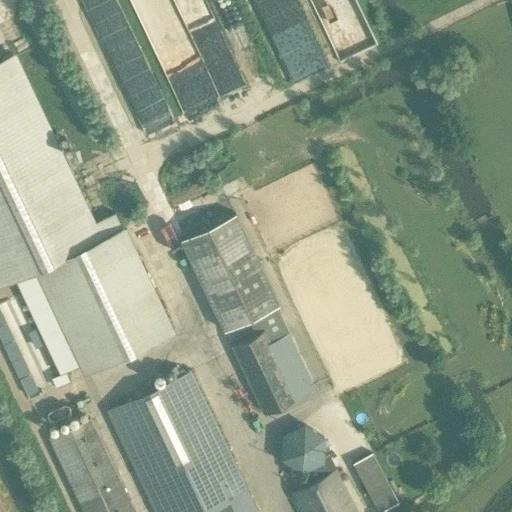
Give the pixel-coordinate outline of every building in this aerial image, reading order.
[(91,223),(11,55),(0,59),(0,285),(38,267),(88,373),(171,333),(114,212),(91,223)] [(180,237),(224,330),(277,305),(233,211),(180,237)] [(231,345),(264,413),(296,398),(296,397),(314,389),(287,333),(269,342),(266,335),(263,329),(231,345)] [(189,371),(108,410),(156,511),(203,511),(211,509),(212,511),(249,511),(256,509),(247,491),(189,371)] [(132,511),(89,418),(48,438),(83,511),(132,511)] [(281,433),(280,458),(301,472),(304,471),(310,482),(335,470),(327,455),(324,457),(324,436),(303,422),(281,433)] [(352,462),(378,511),(398,502),(371,451),(352,462)] [(310,482),(290,492),(300,511),(355,511),(338,477),(343,475),(340,470),(336,472),(335,470),(310,482)]
